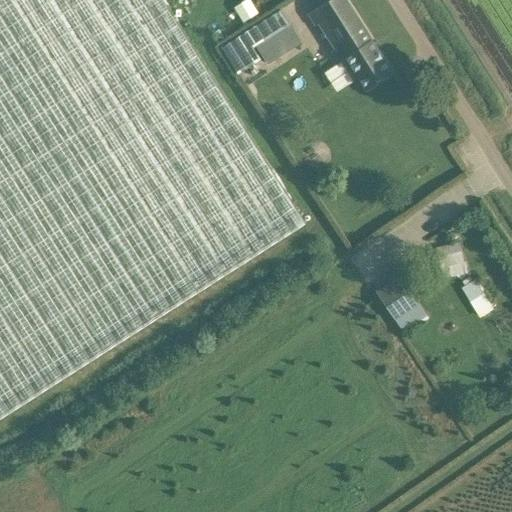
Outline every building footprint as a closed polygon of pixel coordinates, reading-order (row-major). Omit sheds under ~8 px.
[(0,0),(0,418),(306,222),(164,0),(0,0)] [(244,19),(259,11),(251,0),(244,0),(236,5),(244,19)] [(345,0),(320,0),(306,9),(316,25),(319,23),(335,48),(332,50),(340,63),(345,60),(357,80),(361,77),(368,88),(392,73),(345,0)] [(291,23),(257,45),(269,63),(303,42),(291,23)] [(460,241),(436,246),(438,257),(441,267),(465,262),(460,241)] [(398,277),(376,292),(401,329),(423,315),(417,305),(398,277)] [(478,315),(493,309),(478,277),(464,284),(478,315)]
